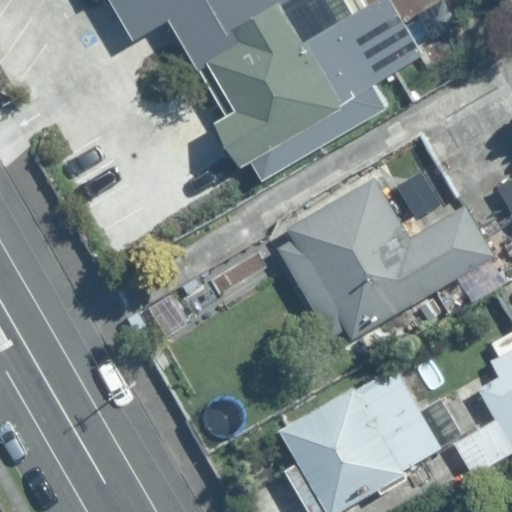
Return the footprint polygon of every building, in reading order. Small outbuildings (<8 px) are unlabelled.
[(273,141),(354,95),(370,122),(400,105),(385,78),(428,53),(398,0),(374,0),(337,21),(325,0),(277,0),(236,23),(245,38),(213,56),(240,103),(221,113),(246,157),(273,141)] [(413,230),(377,170),(290,219),(297,229),(287,233),(289,236),(281,240),(333,330),(349,321),(354,331),(498,246),(469,198),(413,230)] [(511,172),(499,180),(511,203),(511,172)] [(261,245),(224,265),(243,300),(280,280),(261,245)] [(317,511),(334,511),(343,507),(445,445),(394,361),(288,425),(305,453),(288,464),(317,511)]
